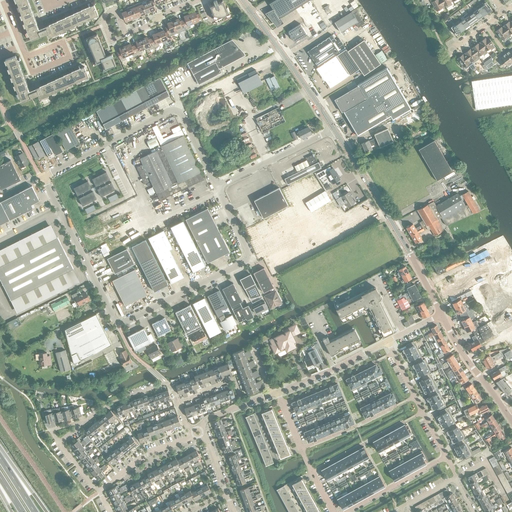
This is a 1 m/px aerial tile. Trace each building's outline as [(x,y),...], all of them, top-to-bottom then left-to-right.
[(94,5),(91,6),(91,7),(83,10),(75,14),(67,17),(67,18),(59,21),(51,25),(45,27),(45,28),(39,31),(36,23),(33,15),(30,7),(30,6),(27,0),(15,0),(18,6),(21,14),(24,23),(31,40),(47,33),(49,37),(58,34),(58,33),(66,30),(66,29),(74,26),(82,22),(90,19),(90,18),(98,15),(94,5)] [(146,14),(151,12),(146,0),(141,2),(146,14)] [(151,0),(146,0),(151,12),(156,10),(151,0)] [(209,6),(215,20),(230,14),(231,14),(229,12),(227,8),(226,8),(222,0),(223,1),(217,3),(216,0),(213,1),(212,2),(213,5),(209,6)] [(273,10),(268,14),(270,17),(277,26),(282,23),(280,18),(283,16),(296,9),(309,0),(275,0),(274,1),(271,3),(269,4),(273,10)] [(445,6),(441,0),(434,0),(432,2),(437,11),(442,7),(445,6)] [(146,14),(141,2),(136,4),(141,16),(146,14)] [(481,4),(487,13),(489,12),(492,10),(486,2),(483,4),(484,5),(482,6),(481,4)] [(131,6),(136,18),(141,16),(136,4),(131,6)] [(487,13),(481,4),(476,7),(483,16),(487,13)] [(126,8),(127,11),(131,20),(136,18),(131,6),(126,8)] [(478,19),(483,16),(476,7),(477,9),(473,12),(478,19)] [(126,22),(131,20),(127,11),(122,13),(126,22)] [(351,12),(334,22),(341,32),(355,23),(358,28),(365,24),(357,11),(353,14),(351,12)] [(195,12),(189,14),(193,24),(197,22),(197,24),(199,24),(203,23),(199,13),(196,15),(195,12)] [(474,22),(478,19),(473,12),(469,15),(468,13),(467,13),(474,22)] [(474,22),(467,13),(463,16),(470,26),(474,22)] [(190,25),(193,24),(189,14),(181,17),(186,30),(190,28),(190,27),(190,25)] [(470,26),(463,16),(460,18),(462,20),(460,22),(459,20),(465,29),(470,26)] [(182,31),(186,30),(181,17),(173,21),(177,31),(180,29),(181,31),(182,31)] [(461,32),(465,29),(459,20),(454,23),(461,32)] [(178,33),(177,31),(173,21),(167,23),(168,26),(165,27),(167,32),(170,36),(178,33)] [(511,21),(511,22),(509,23),(508,22),(506,23),(505,23),(504,24),(503,25),(511,36),(510,35),(511,33),(511,21)] [(459,33),(461,32),(454,23),(452,24),(453,25),(451,27),(457,36),(459,34),(459,33)] [(288,31),(290,35),(290,37),(291,38),(292,39),(292,38),(295,42),(307,35),(300,24),(288,31)] [(501,27),(499,29),(498,28),(496,30),(496,31),(502,40),(506,37),(507,39),(511,36),(503,25),(504,27),(502,29),(501,27)] [(161,30),(158,31),(162,42),(165,41),(166,42),(167,43),(171,41),(170,36),(167,32),(165,33),(163,30),(161,31),(161,30)] [(155,48),(158,46),(159,45),(158,44),(162,42),(158,31),(154,33),(155,34),(152,35),(152,36),(150,37),(155,48)] [(97,34),(86,38),(96,63),(98,62),(98,63),(101,62),(104,69),(106,68),(107,69),(116,66),(112,57),(113,57),(112,54),(110,55),(109,52),(105,54),(97,34)] [(144,37),(141,38),(145,49),(149,48),(149,49),(151,50),(155,48),(150,37),(148,38),(147,37),(144,38),(144,37)] [(307,51),(318,67),(336,55),(346,49),(341,42),(339,43),(338,41),(333,42),(329,37),(307,51)] [(138,55),(142,53),(142,52),(142,50),(145,49),(141,38),(138,40),(138,41),(135,42),(136,43),(133,44),(138,55)] [(485,38),(482,40),(481,40),(480,41),(480,42),(488,53),(486,51),(490,48),(491,50),(495,47),(493,44),(488,38),(486,40),(485,38)] [(227,42),(187,63),(199,84),(221,73),(221,72),(220,68),(241,57),(232,39),(227,42)] [(347,51),(359,69),(364,75),(380,64),(364,39),(347,51)] [(472,47),(480,58),(479,56),(482,54),(484,55),(488,53),(480,42),(481,44),(478,45),(477,44),(475,45),(474,45),(473,46),(472,47)] [(127,44),(124,45),(129,56),(132,54),(133,56),(134,56),(138,55),(133,44),(131,45),(130,44),(128,45),(127,44)] [(117,51),(121,62),(125,60),(126,59),(125,57),(129,56),(124,45),(121,46),(121,47),(119,48),(120,50),(117,51)] [(480,58),(472,47),(473,49),(471,51),(470,49),(468,51),(466,50),(465,51),(465,53),(473,63),(480,58)] [(316,69),(317,69),(324,81),(325,81),(330,88),(350,75),(359,69),(347,51),(346,49),(336,55),(318,67),(316,69)] [(463,54),(460,56),(459,56),(458,57),(457,58),(465,69),(473,63),(465,53),(466,54),(464,56),(463,54)] [(507,66),(511,62),(511,61),(505,53),(502,55),(503,56),(501,57),(502,58),(499,60),(503,66),(506,64),(507,66)] [(17,60),(17,59),(16,55),(6,60),(9,68),(8,68),(12,76),(11,76),(15,84),(14,84),(21,101),(22,101),(38,95),(40,99),(48,95),(56,92),(56,91),(64,88),(72,84),(80,80),(88,77),(84,67),(81,68),(73,72),(65,75),(65,76),(57,79),(49,83),(41,87),(29,92),(26,85),(23,77),(23,76),(20,68),(17,60)] [(349,91),(335,99),(336,100),(342,110),(341,110),(342,112),(343,111),(352,127),(354,131),(355,131),(357,134),(356,134),(357,136),(358,135),(390,116),(392,120),(411,109),(386,67),(358,84),(357,84),(357,86),(354,88),(349,91)] [(263,84),(260,78),(256,70),(236,79),(243,93),(263,84)] [(511,75),(471,81),(475,109),(511,104),(511,75)] [(269,77),(266,79),(271,90),(274,89),(275,91),(280,88),(274,76),(269,78),(269,77)] [(160,77),(152,81),(161,100),(169,95),(160,77)] [(153,104),(161,100),(152,81),(144,86),(153,104)] [(146,108),(153,104),(144,86),(136,90),(146,108)] [(138,112),(146,108),(136,90),(128,94),(138,112)] [(128,94),(120,98),(130,116),(138,112),(128,94)] [(122,120),(130,116),(120,98),(112,102),(122,120)] [(114,125),(122,120),(112,102),(104,107),(114,125)] [(106,129),(114,125),(104,107),(96,111),(106,129)] [(255,118),(262,133),(285,122),(278,107),(255,118)] [(70,125),(56,132),(66,150),(80,143),(70,125)] [(308,127),(298,132),(301,139),(312,134),(308,127)] [(368,140),(362,143),(366,152),(372,149),(370,144),(377,141),(380,147),(393,141),(387,128),(374,134),(376,138),(369,141),(368,140)] [(54,133),(40,140),(47,154),(49,157),(48,158),(49,158),(53,155),(54,156),(63,151),(54,133)] [(162,148),(140,158),(160,200),(204,179),(183,136),(161,146),(162,148)] [(434,140),(418,149),(428,166),(437,181),(456,169),(450,159),(446,161),(444,156),(434,140)] [(38,142),(29,146),(36,159),(45,155),(38,142)] [(21,167),(28,164),(23,153),(21,153),(21,152),(20,152),(19,152),(17,153),(17,154),(16,155),(17,156),(16,156),(21,167)] [(313,154),(306,158),(306,159),(310,166),(298,172),(284,179),(286,182),(287,184),(321,168),(319,165),(318,162),(317,162),(313,154)] [(294,165),(298,172),(310,166),(306,159),(294,165)] [(0,188),(1,190),(17,182),(21,180),(20,178),(11,160),(0,165),(0,188)] [(330,167),(316,173),(319,179),(327,174),(333,184),(336,182),(340,180),(339,180),(340,179),(333,168),(331,169),(330,167)] [(110,179),(106,171),(92,178),(96,186),(110,179)] [(314,177),(287,190),(291,198),(319,184),(314,177)] [(91,188),(88,181),(73,188),(77,195),(91,188)] [(115,189),(111,182),(97,189),(101,196),(115,189)] [(28,188),(0,202),(0,201),(0,224),(33,208),(31,204),(39,200),(34,190),(32,186),(28,188)] [(288,205),(279,187),(254,200),(263,218),(288,205)] [(96,198),(93,191),(79,198),(82,205),(96,198)] [(325,191),(305,202),(311,212),(331,200),(325,191)] [(456,194),(441,203),(440,200),(434,203),(433,202),(416,211),(418,213),(419,213),(423,220),(420,222),(423,228),(426,226),(437,219),(441,217),(446,225),(471,215),(479,211),(480,211),(474,201),(473,200),(475,199),(474,196),(471,197),(468,191),(462,195),(471,210),(469,212),(458,194),(456,194)] [(338,197),(337,195),(335,192),(330,195),(332,198),(333,200),(338,197)] [(341,197),(336,200),(340,206),(345,203),(347,207),(355,202),(352,199),(348,192),(341,197)] [(330,206),(315,213),(326,238),(342,231),(330,206)] [(229,252),(207,208),(185,219),(207,263),(229,252)] [(298,217),(258,238),(271,263),(311,242),(298,217)] [(444,230),(437,219),(426,226),(428,230),(431,229),(435,236),(444,230)] [(183,220),(170,227),(193,272),(205,266),(183,220)] [(406,227),(411,235),(423,228),(420,222),(419,223),(421,225),(415,228),(413,224),(406,227)] [(49,241),(57,237),(52,228),(50,224),(42,228),(49,241)] [(424,230),(423,228),(411,235),(415,243),(422,239),(418,233),(421,231),(421,232),(424,230)] [(148,238),(171,283),(183,277),(170,250),(173,248),(164,230),(148,238)] [(68,267),(72,265),(57,237),(49,241),(0,265),(0,278),(11,300),(70,270),(68,267)] [(168,284),(145,239),(131,246),(154,291),(168,284)] [(498,245),(480,255),(491,275),(509,264),(498,245)] [(127,249),(107,258),(115,274),(134,264),(127,249)] [(438,263),(427,269),(437,284),(469,265),(465,257),(442,270),(438,263)] [(401,276),(408,273),(405,267),(397,271),(399,273),(400,273),(401,276)] [(258,282),(269,277),(264,268),(253,273),(258,282)] [(135,269),(112,280),(125,306),(147,295),(135,269)] [(403,283),(411,279),(408,273),(401,276),(403,279),(402,280),(403,283)] [(263,298),(250,274),(240,279),(250,299),(261,296),(262,299),(263,298)] [(269,277),(258,282),(263,293),(274,287),(269,277)] [(233,283),(222,289),(239,322),(246,319),(247,320),(254,317),(248,305),(243,308),(240,302),(242,301),(233,283)] [(403,298),(412,293),(417,290),(414,285),(407,288),(409,292),(401,296),(403,298)] [(382,337),(382,338),(396,331),(395,331),(381,302),(380,302),(378,300),(381,299),(376,287),(336,307),(341,319),(342,319),(341,318),(368,305),(384,337),(382,337)] [(207,296),(218,317),(219,317),(221,321),(220,322),(224,330),(227,328),(228,330),(234,327),(233,325),(236,324),(232,315),(225,318),(224,315),(224,314),(223,315),(221,311),(228,307),(219,290),(207,296)] [(413,300),(420,296),(417,290),(412,293),(403,298),(397,301),(402,310),(403,310),(407,308),(410,307),(406,299),(411,297),(413,300)] [(85,292),(81,294),(80,291),(71,295),(75,302),(72,303),(74,306),(74,307),(79,304),(79,305),(89,300),(89,299),(89,298),(88,296),(87,296),(85,292)] [(281,303),(275,292),(265,297),(271,308),(281,303)] [(67,297),(56,303),(58,308),(70,303),(67,297)] [(221,331),(204,298),(193,303),(210,337),(221,331)] [(511,298),(506,302),(503,304),(511,319),(511,298)] [(452,303),(455,309),(463,305),(460,299),(452,303)] [(264,301),(253,307),(257,315),(261,313),(260,312),(268,308),(264,301)] [(418,308),(420,312),(427,309),(423,303),(416,307),(417,309),(418,308)] [(465,304),(463,305),(455,309),(458,314),(460,313),(461,314),(468,311),(465,304)] [(175,312),(187,335),(201,327),(190,305),(175,312)] [(430,315),(427,309),(420,312),(422,315),(420,316),(422,319),(430,315)] [(475,313),(473,309),(468,311),(461,314),(460,315),(463,320),(461,321),(464,326),(472,322),(470,319),(474,317),(473,314),(475,313)] [(65,329),(65,330),(74,363),(112,344),(96,314),(65,329)] [(164,317),(152,324),(158,336),(171,330),(164,317)] [(472,329),(474,333),(479,330),(478,327),(481,326),(480,323),(478,324),(477,323),(473,325),(472,322),(464,326),(467,332),(472,329)] [(287,351),(295,347),(293,342),(295,341),(292,336),(299,332),(296,325),(286,330),(287,332),(271,340),(272,343),(270,344),(274,354),(286,348),(287,351)] [(440,331),(436,325),(431,328),(432,331),(427,334),(429,337),(434,334),(434,335),(440,331)] [(144,328),(127,336),(135,350),(151,342),(144,328)] [(193,337),(196,343),(207,338),(202,329),(199,330),(201,333),(193,337)] [(331,355),(361,340),(360,340),(355,329),(330,342),(327,336),(323,339),(331,355)] [(434,335),(437,341),(443,337),(440,331),(434,335)] [(484,333),(471,339),(474,345),(486,339),(484,333)] [(439,347),(441,347),(446,343),(443,337),(437,341),(439,344),(438,345),(439,347)] [(172,351),(175,350),(177,351),(178,348),(182,346),(180,343),(179,343),(177,338),(168,343),(170,347),(170,348),(171,349),(172,351)] [(320,348),(317,341),(316,342),(316,341),(310,344),(313,350),(307,352),(310,358),(304,361),(307,367),(313,364),(314,365),(322,362),(316,351),(320,348)] [(406,355),(412,352),(418,349),(415,344),(413,341),(406,345),(407,348),(402,350),(404,352),(405,353),(406,355)] [(450,350),(446,343),(441,347),(442,349),(439,351),(440,352),(436,354),(439,358),(444,356),(443,353),(444,353),(450,350)] [(160,352),(156,345),(146,350),(150,357),(160,352)] [(233,353),(237,364),(248,360),(247,357),(248,357),(252,356),(251,353),(247,355),(247,354),(251,352),(250,350),(246,351),(246,352),(245,352),(244,349),(233,353)] [(418,349),(412,352),(406,355),(409,360),(413,359),(414,361),(421,358),(420,355),(421,354),(418,349)] [(506,359),(511,355),(511,352),(510,349),(508,351),(500,355),(499,355),(500,357),(501,357),(503,356),(504,357),(505,356),(506,359)] [(65,350),(55,352),(61,372),(70,369),(65,350)] [(119,353),(122,358),(120,359),(123,366),(132,362),(129,355),(128,355),(125,350),(119,353)] [(40,366),(48,365),(51,365),(51,358),(47,358),(47,352),(39,353),(40,366)] [(482,359),(484,364),(499,355),(500,355),(499,354),(499,353),(490,357),(489,355),(482,359)] [(455,359),(453,354),(446,359),(447,361),(442,364),(443,367),(455,359)] [(500,355),(499,355),(484,364),(487,368),(494,364),(493,362),(500,357),(501,357),(500,355)] [(415,368),(416,370),(428,364),(425,359),(423,360),(421,358),(414,361),(415,364),(412,365),(413,368),(415,368)] [(449,365),(451,367),(458,363),(455,359),(443,367),(444,368),(449,365)] [(249,362),(248,360),(237,364),(241,374),(252,370),(250,367),(252,367),(255,366),(255,363),(251,365),(251,364),(254,362),(253,360),(250,362),(249,362)] [(226,374),(229,373),(231,377),(233,376),(231,373),(232,372),(228,363),(223,366),(226,374)] [(445,371),(448,375),(461,367),(458,363),(451,367),(452,369),(450,370),(449,368),(445,371)] [(431,370),(428,364),(416,370),(417,372),(416,374),(418,376),(421,375),(422,377),(429,374),(428,371),(431,370)] [(380,373),(381,372),(379,368),(378,369),(376,365),(371,367),(375,377),(380,374),(380,373)] [(496,378),(497,381),(503,377),(506,376),(505,374),(502,376),(499,372),(506,368),(504,366),(490,374),(492,376),(491,376),(493,379),(493,378),(494,379),(496,378)] [(223,380),(218,367),(213,369),(217,378),(219,377),(221,381),(223,380)] [(370,379),(375,377),(371,367),(366,369),(370,379)] [(454,376),(456,375),(463,371),(461,367),(448,375),(449,376),(452,374),(454,376)] [(366,369),(361,372),(367,384),(367,383),(366,381),(370,379),(366,369)] [(252,370),(241,374),(245,384),(255,380),(254,377),(256,377),(259,376),(258,374),(255,375),(255,374),(258,373),(257,370),(254,372),(253,373),(252,370)] [(214,383),(209,371),(204,373),(207,382),(210,381),(211,384),(214,383)] [(453,383),(457,380),(466,375),(463,371),(456,375),(457,377),(451,381),(453,383)] [(356,374),(362,386),(367,384),(361,372),(356,374)] [(206,386),(204,383),(207,382),(204,373),(199,374),(204,387),(206,386)] [(198,385),(200,384),(202,388),(204,387),(199,374),(195,376),(199,387),(198,385)] [(353,374),(351,376),(357,388),(362,386),(356,374),(354,375),(353,374)] [(420,382),(422,387),(434,381),(431,376),(429,374),(422,377),(423,380),(420,382)] [(460,384),(468,379),(466,375),(457,380),(459,384),(460,384)] [(195,378),(190,380),(195,393),(197,392),(196,388),(199,387),(195,376),(194,376),(195,378)] [(357,388),(351,376),(351,377),(346,379),(352,391),(357,388)] [(511,389),(503,377),(497,381),(496,381),(497,382),(496,382),(506,394),(511,389)] [(195,393),(190,380),(185,382),(189,391),(192,390),(193,394),(195,393)] [(256,383),(255,380),(245,384),(249,394),(259,390),(258,388),(259,387),(260,388),(263,386),(262,384),(259,385),(258,384),(262,383),(261,381),(257,382),(258,382),(256,383)] [(424,393),(425,393),(427,392),(428,394),(435,391),(434,388),(437,387),(434,381),(422,387),(424,389),(423,391),(424,393)] [(465,390),(467,394),(475,389),(471,383),(466,387),(465,385),(460,388),(461,390),(462,391),(463,390),(464,391),(465,390)] [(186,396),(181,384),(176,386),(179,394),(182,393),(183,397),(186,396)] [(332,385),(336,396),(341,393),(337,384),(332,386),(332,385)] [(230,399),(235,397),(232,388),(229,389),(227,385),(225,386),(230,399)] [(329,386),(329,387),(327,388),(331,398),(336,396),(332,385),(329,386)] [(226,401),(222,392),(219,393),(217,388),(216,389),(221,402),(226,401)] [(327,388),(322,390),(326,400),(331,398),(327,388)] [(213,395),(216,404),(221,402),(216,389),(213,390),(215,394),(213,395)] [(470,394),(472,398),(478,394),(475,389),(467,394),(468,394),(467,394),(468,396),(470,394)] [(168,390),(163,392),(167,403),(169,402),(168,400),(171,398),(168,390)] [(317,392),(321,402),(326,400),(322,390),(317,392)] [(429,401),(430,403),(442,397),(439,392),(437,393),(435,391),(428,394),(429,397),(426,399),(428,401),(429,401)] [(164,404),(167,403),(163,392),(158,394),(161,402),(163,401),(164,404)] [(206,393),(211,406),(216,404),(213,395),(210,396),(208,392),(206,393)] [(317,392),(312,394),(317,406),(316,404),(321,402),(317,392)] [(390,393),(385,396),(389,405),(395,403),(393,399),(394,398),(392,394),(391,395),(390,393)] [(158,394),(153,396),(157,407),(159,406),(158,403),(161,402),(158,394)] [(312,394),(307,396),(312,408),(317,406),(312,394)] [(478,394),(472,398),(470,399),(474,404),(483,397),(481,394),(479,395),(478,394)] [(142,397),(146,409),(148,408),(147,405),(149,404),(150,406),(151,406),(147,395),(142,397)] [(157,407),(153,396),(148,397),(147,395),(151,406),(153,405),(154,408),(157,407)] [(307,410),(312,408),(307,396),(302,398),(307,410)] [(385,408),(389,405),(385,396),(380,398),(385,408)] [(137,399),(140,408),(142,407),(143,410),(146,409),(142,397),(137,399)] [(442,398),(442,397),(430,403),(432,406),(431,407),(432,409),(437,407),(438,410),(445,406),(444,403),(442,404),(440,399),(442,398)] [(198,399),(202,412),(207,410),(203,399),(204,401),(201,402),(199,398),(198,399)] [(300,398),(297,400),(302,412),(301,410),(306,408),(307,411),(307,410),(302,398),(300,399),(300,398)] [(380,398),(375,401),(380,410),(385,408),(380,398)] [(137,399),(131,401),(136,413),(138,412),(137,409),(140,408),(137,399)] [(297,415),(302,412),(297,400),(297,401),(292,403),(297,415)] [(131,401),(126,403),(130,412),(132,411),(133,413),(136,413),(131,401)] [(375,412),(380,410),(375,401),(370,403),(375,412)] [(188,417),(193,415),(188,402),(186,403),(187,407),(185,408),(188,417)] [(198,414),(195,405),(191,406),(190,402),(188,402),(193,415),(198,414)] [(127,413),(130,412),(126,403),(121,405),(126,416),(128,416),(127,413)] [(364,403),(359,406),(365,417),(370,415),(370,416),(371,416),(364,403)] [(365,403),(364,403),(371,416),(373,414),(373,413),(375,412),(370,403),(366,405),(365,403)] [(478,408),(476,404),(463,411),(466,417),(478,411),(479,415),(489,410),(486,404),(478,408)] [(72,412),(74,417),(74,418),(82,416),(80,407),(74,408),(73,405),(70,405),(71,409),(72,412)] [(116,408),(118,412),(119,415),(122,414),(123,417),(126,416),(121,405),(116,407),(116,408)] [(62,407),(65,419),(65,420),(74,417),(72,412),(71,409),(65,410),(64,406),(62,407)] [(54,412),(57,421),(65,419),(62,407),(56,408),(53,408),(54,412)] [(262,413),(280,457),(291,453),(290,450),(272,408),(262,413)] [(439,419),(440,422),(452,415),(449,410),(448,411),(446,408),(439,412),(441,415),(436,417),(437,419),(439,419)] [(57,421),(54,412),(48,414),(47,410),(44,410),(48,423),(57,421)] [(106,414),(114,423),(116,422),(114,420),(117,418),(111,410),(106,414)] [(346,427),(349,426),(343,413),(338,415),(343,427),(346,426),(346,427)] [(344,413),(343,413),(349,426),(349,425),(354,423),(350,413),(345,415),(344,413)] [(106,414),(102,417),(108,425),(110,423),(112,425),(114,423),(106,414)] [(173,414),(171,415),(175,426),(181,424),(178,416),(175,417),(173,414)] [(253,414),(245,417),(248,424),(256,421),(253,414)] [(495,419),(491,414),(485,418),(488,421),(482,424),(484,426),(495,419)] [(171,428),(175,426),(171,415),(169,416),(170,418),(167,419),(171,428)] [(339,418),(334,420),(338,429),(343,427),(338,415),(339,418)] [(446,425),(448,428),(455,424),(454,421),(452,415),(440,422),(443,427),(446,425)] [(108,425),(102,417),(98,421),(106,430),(108,429),(106,426),(108,425)] [(164,417),(161,418),(166,430),(171,428),(167,419),(165,420),(164,417)] [(161,432),(166,430),(161,418),(159,419),(160,422),(157,423),(161,432)] [(213,422),(215,427),(228,422),(227,420),(222,422),(221,419),(213,422)] [(490,425),(492,428),(498,424),(495,419),(484,426),(485,428),(488,426),(488,427),(490,425)] [(333,431),(338,429),(334,420),(329,422),(333,431)] [(98,421),(94,424),(99,431),(102,430),(104,432),(106,430),(98,421)] [(155,434),(161,432),(157,423),(154,424),(153,421),(151,422),(155,434)] [(259,428),(256,421),(248,424),(251,431),(259,428)] [(151,436),(155,434),(151,422),(149,423),(150,426),(147,427),(151,438),(151,436)] [(217,433),(225,429),(224,426),(229,424),(228,422),(215,427),(217,433)] [(329,422),(324,424),(328,434),(333,431),(329,422)] [(99,431),(94,424),(89,427),(97,437),(99,435),(97,433),(99,431)] [(323,436),(328,434),(324,424),(319,426),(323,436)] [(449,434),(451,437),(462,430),(460,431),(457,426),(456,426),(455,424),(448,428),(449,430),(446,432),(448,434),(449,434)] [(487,438),(501,430),(498,424),(492,428),(494,431),(486,436),(487,438)] [(405,425),(399,428),(404,437),(412,433),(409,428),(407,429),(405,425)] [(319,426),(314,428),(318,438),(323,436),(319,426)] [(85,431),(86,433),(91,438),(93,436),(95,439),(97,437),(89,427),(85,431)] [(144,428),(142,429),(146,440),(151,438),(147,427),(148,430),(145,431),(144,428)] [(251,431),(254,438),(261,435),(259,428),(251,431)] [(314,428),(309,430),(314,441),(317,439),(316,439),(318,438),(314,428)] [(400,442),(399,440),(404,437),(399,428),(394,430),(400,442)] [(138,433),(141,442),(146,440),(142,429),(139,429),(140,432),(138,433)] [(217,433),(219,437),(232,433),(231,430),(226,432),(225,429),(217,433)] [(314,441),(309,430),(304,432),(308,442),(313,440),(314,441)] [(394,430),(389,433),(395,445),(400,442),(394,430)] [(455,441),(457,444),(464,440),(462,437),(465,436),(462,430),(451,437),(452,439),(451,440),(452,443),(455,441)] [(488,446),(489,445),(492,444),(489,440),(497,435),(498,438),(499,438),(501,440),(505,438),(503,435),(504,435),(501,430),(487,438),(484,440),(488,446)] [(233,435),(232,433),(219,437),(220,442),(229,439),(228,437),(233,435)] [(389,433),(384,436),(390,448),(395,445),(389,433)] [(127,436),(125,438),(133,447),(137,444),(132,437),(131,437),(130,435),(128,437),(127,436)] [(264,442),(261,435),(254,438),(257,445),(264,442)] [(384,436),(378,439),(384,451),(390,448),(384,436)] [(71,446),(74,450),(85,441),(87,440),(86,438),(80,443),(78,440),(71,446)] [(125,442),(123,444),(129,451),(133,447),(125,438),(123,439),(125,442)] [(220,442),(222,448),(236,443),(235,440),(230,442),(229,439),(220,442)] [(373,442),(379,454),(384,451),(378,439),(373,442)] [(455,448),(458,453),(469,447),(466,442),(465,442),(464,440),(457,444),(458,446),(455,448)] [(74,450),(78,454),(85,449),(83,447),(87,443),(85,441),(74,450)] [(267,449),(264,442),(257,445),(260,452),(267,449)] [(119,443),(117,445),(124,454),(129,451),(123,444),(121,445),(119,443)] [(237,445),(236,443),(222,448),(224,453),(233,450),(232,447),(237,445)] [(120,457),(124,454),(117,445),(115,446),(117,448),(115,450),(120,457)] [(503,450),(506,456),(511,452),(511,449),(510,446),(503,450)] [(363,459),(369,456),(364,447),(358,450),(363,459)] [(472,452),(469,447),(458,453),(459,456),(458,457),(459,459),(464,457),(465,459),(480,451),(479,448),(473,451),(473,452),(472,452)] [(87,451),(85,449),(78,454),(81,459),(92,450),(91,448),(87,451)] [(270,456),(267,449),(260,452),(263,459),(270,456)] [(81,459),(85,463),(92,457),(90,455),(94,452),(92,450),(81,459)] [(111,450),(109,451),(116,461),(120,457),(115,450),(112,452),(111,450)] [(197,450),(192,453),(199,467),(201,466),(200,464),(198,460),(201,458),(197,450)] [(228,457),(230,463),(238,459),(241,458),(238,450),(235,451),(229,454),(230,456),(228,457)] [(358,450),(353,453),(359,464),(358,462),(363,459),(358,450)] [(414,454),(420,466),(426,463),(423,458),(425,457),(421,450),(414,454)] [(108,455),(106,457),(112,464),(116,461),(109,451),(107,453),(108,455)] [(192,453),(187,455),(191,463),(193,462),(196,467),(198,465),(199,467),(192,453)] [(348,456),(354,467),(359,464),(353,453),(348,456)] [(409,457),(415,469),(420,466),(414,454),(409,457)] [(187,455),(182,458),(189,470),(191,469),(189,465),(191,463),(187,455)] [(273,462),(270,456),(263,459),(265,466),(273,463),(273,462)] [(348,456),(342,459),(349,470),(354,467),(348,456)] [(85,463),(88,467),(99,458),(97,457),(93,460),(92,457),(85,463)] [(405,462),(410,471),(415,469),(409,457),(408,457),(410,460),(405,462)] [(88,467),(91,471),(98,466),(100,464),(98,462),(100,460),(99,458),(88,467)] [(177,458),(172,461),(178,474),(180,473),(179,470),(182,468),(177,458)] [(189,470),(182,458),(178,460),(177,458),(182,468),(184,467),(187,471),(189,470)] [(230,463),(232,468),(246,463),(245,461),(240,463),(238,459),(230,463)] [(337,462),(342,471),(347,468),(349,470),(342,459),(337,462)] [(178,474),(172,461),(167,463),(171,472),(174,471),(176,475),(178,474)] [(342,471),(337,462),(332,465),(337,474),(342,471)] [(404,474),(410,471),(405,462),(400,465),(398,463),(404,474)] [(167,463),(162,466),(169,479),(171,478),(168,473),(171,472),(167,463)] [(232,468),(234,474),(242,471),(241,467),(247,465),(246,463),(232,468)] [(398,463),(393,466),(399,477),(404,474),(398,463)] [(91,471),(95,476),(105,467),(104,465),(100,468),(98,466),(91,471)] [(332,465),(327,467),(333,479),(332,477),(337,474),(332,465)] [(157,469),(162,477),(164,476),(166,480),(169,479),(162,466),(157,469)] [(399,477),(393,466),(394,468),(389,471),(394,480),(399,477)] [(107,469),(105,467),(95,476),(98,480),(105,474),(103,472),(107,469)] [(327,482),(333,479),(327,467),(321,470),(327,482)] [(482,469),(485,474),(489,482),(492,480),(485,467),(482,469)] [(152,471),(159,484),(160,486),(162,484),(159,478),(162,477),(157,469),(152,471)] [(479,478),(482,476),(479,470),(468,476),(471,482),(469,483),(472,488),(479,485),(477,481),(480,479),(479,478)] [(152,471),(148,474),(153,484),(152,482),(154,481),(157,485),(159,484),(152,471)] [(234,474),(236,479),(253,473),(252,471),(249,472),(244,474),(242,471),(234,474)] [(245,478),(251,476),(254,475),(253,473),(236,479),(238,485),(246,482),(245,478)] [(153,484),(148,474),(147,474),(148,476),(144,478),(150,491),(153,490),(150,485),(153,484)] [(378,474),(373,477),(379,488),(385,485),(378,474)] [(379,488),(373,477),(374,479),(369,482),(374,491),(379,488)] [(144,478),(139,481),(143,489),(146,488),(149,494),(151,492),(150,491),(144,478)] [(302,478),(292,484),(307,511),(321,511),(304,481),(302,478)] [(143,489),(139,481),(134,483),(141,496),(143,495),(140,490),(143,489)] [(369,482),(364,485),(369,494),(374,491),(369,482)] [(129,486),(134,494),(135,496),(137,495),(140,500),(142,499),(141,496),(134,483),(129,486)] [(205,485),(202,487),(206,494),(211,492),(207,483),(204,484),(205,485)] [(240,490),(242,496),(252,492),(250,492),(249,489),(255,487),(254,484),(240,490)] [(276,490),(280,496),(287,492),(284,486),(284,485),(276,490)] [(369,494),(364,485),(358,488),(363,497),(369,494)] [(472,488),(475,494),(481,490),(479,485),(472,488)] [(108,490),(111,496),(124,489),(122,486),(118,489),(116,486),(108,490)] [(201,497),(206,494),(202,487),(199,489),(198,487),(196,489),(201,497)] [(358,488),(353,491),(358,500),(363,497),(358,488)] [(111,496),(113,500),(122,496),(120,493),(125,491),(124,489),(111,496)] [(194,491),(191,493),(195,500),(201,497),(196,489),(194,490),(194,491)] [(484,495),(481,490),(475,494),(478,499),(484,495)] [(195,500),(191,493),(190,491),(187,492),(186,491),(184,492),(189,501),(194,498),(195,500)] [(358,500),(353,491),(348,493),(353,503),(358,500)] [(183,495),(180,496),(183,504),(189,501),(184,492),(182,493),(183,495)] [(254,496),(252,492),(242,496),(245,501),(261,495),(260,493),(254,496)] [(280,496),(284,503),(291,499),(287,492),(280,496)] [(348,493),(343,496),(348,506),(353,503),(348,493)] [(445,500),(447,503),(455,498),(452,493),(442,498),(444,501),(445,500)] [(343,496),(342,494),(336,497),(342,509),(342,508),(348,506),(343,496)] [(247,507),(255,504),(253,500),(262,497),(261,495),(245,501),(247,507)] [(478,499),(481,504),(487,501),(484,495),(478,499)] [(113,500),(116,505),(129,499),(127,496),(124,498),(123,496),(122,496),(113,500)] [(174,498),(178,506),(183,504),(180,496),(176,498),(176,497),(174,498)] [(172,500),(169,502),(173,509),(178,506),(174,498),(172,499),(172,500)] [(449,508),(451,507),(457,503),(455,498),(447,503),(446,503),(449,508)] [(118,510),(127,506),(125,503),(130,501),(129,499),(116,505),(118,510)] [(284,503),(287,510),(294,506),(291,499),(284,503)] [(484,510),(493,505),(490,499),(487,501),(481,504),(484,510)] [(173,509),(169,502),(170,504),(167,506),(166,505),(164,506),(167,511),(173,511),(174,511),(173,509)] [(457,503),(451,507),(449,508),(448,509),(450,511),(452,510),(453,511),(460,508),(457,503)]
